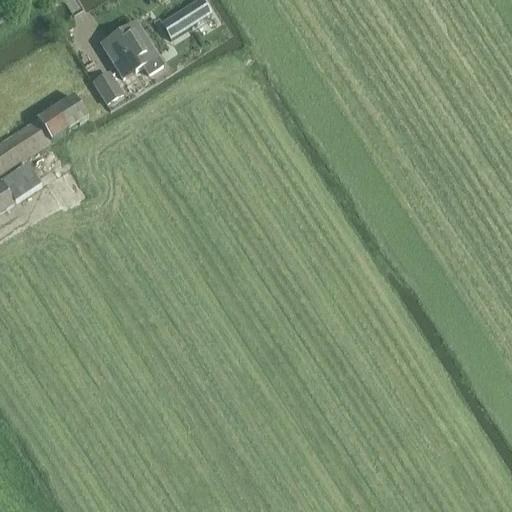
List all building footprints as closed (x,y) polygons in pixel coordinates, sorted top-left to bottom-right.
[(171,42),(211,18),(202,3),(162,28),(171,42)] [(103,48),(119,74),(124,83),(145,70),(150,78),(162,70),(157,62),(159,62),(137,27),(103,48)] [(94,86),(107,108),(123,98),(109,76),(94,86)] [(0,179),(52,145),(89,122),(74,100),(0,147),(0,179)] [(28,167),(0,184),(0,216),(42,188),(28,167)]
